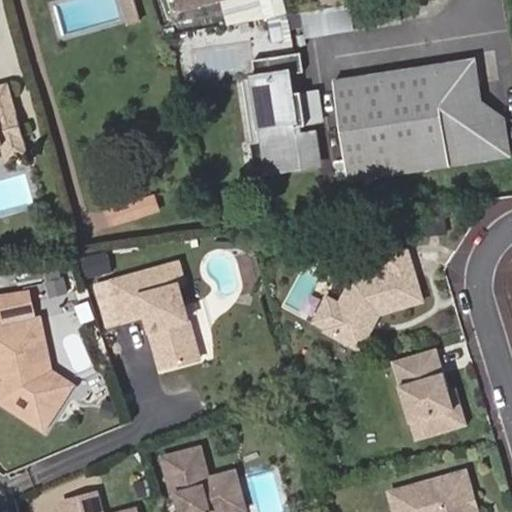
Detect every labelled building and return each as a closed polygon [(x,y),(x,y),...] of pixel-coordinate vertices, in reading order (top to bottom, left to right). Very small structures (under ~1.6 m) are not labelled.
[(133,0),(120,0),(127,27),(140,23),(133,0)] [(174,0),(179,13),(219,1),(222,0),(174,0)] [(222,0),(219,1),(226,25),(267,19),(287,15),(282,0),(222,0)] [(398,3),(350,9),(353,31),(401,24),(398,3)] [(349,5),(301,13),(303,27),(305,38),(353,31),(350,9),(349,5)] [(301,13),(287,15),(289,30),(303,27),(301,13)] [(287,15),(267,19),(271,43),(291,39),(289,30),(287,15)] [(247,75),(248,80),(258,143),(263,175),(321,166),(316,130),(301,133),(300,126),(304,126),(323,123),(318,90),(298,93),(294,94),(291,76),(303,74),(300,54),(294,55),(252,61),(254,74),(247,75)] [(348,183),(511,159),(505,118),(481,101),(475,59),(332,80),(348,183)] [(258,143),(248,80),(241,81),(251,144),(258,143)] [(0,148),(3,157),(25,150),(7,86),(0,87),(0,148)] [(111,225),(159,209),(155,195),(106,211),(111,225)] [(107,253),(81,258),(85,277),(111,272),(107,253)] [(359,353),(378,318),(422,304),(406,254),(383,261),(387,274),(351,285),(339,308),(325,333),(324,335),(359,353)] [(160,370),(186,363),(182,351),(196,347),(179,285),(184,284),(179,263),(110,283),(122,322),(146,315),(160,370)] [(62,281),(48,285),(51,297),(66,292),(62,281)] [(44,377),(36,344),(45,343),(40,319),(36,320),(30,295),(0,298),(0,320),(9,318),(10,326),(0,327),(0,403),(44,431),(68,393),(44,377)] [(325,333),(339,308),(326,301),(313,326),(325,333)] [(52,372),(45,343),(36,344),(44,377),(68,393),(72,386),(52,372)] [(182,351),(186,363),(199,359),(196,347),(182,351)] [(438,349),(402,361),(426,438),(469,425),(463,406),(456,408),(450,390),(438,349)] [(463,406),(457,388),(450,390),(456,408),(463,406)] [(208,479),(200,448),(163,458),(173,496),(178,495),(182,511),(236,511),(245,510),(235,472),(208,479)] [(468,474),(393,495),(397,511),(420,511),(424,511),(478,511),(478,508),(473,509),(470,498),(474,496),(468,474)] [(136,511),(136,510),(129,511),(101,511),(96,494),(63,503),(65,511),(136,511)]
